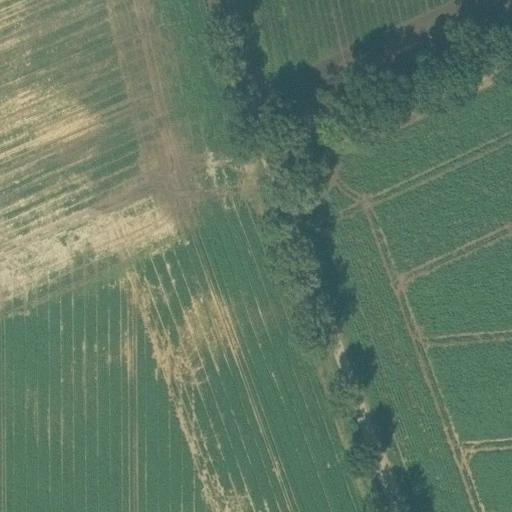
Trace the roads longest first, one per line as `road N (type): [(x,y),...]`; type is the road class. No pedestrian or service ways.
road 1 (unclassified): [(403,511),(298,239),(235,0)]
road 2 (track): [(511,57),(275,166)]
